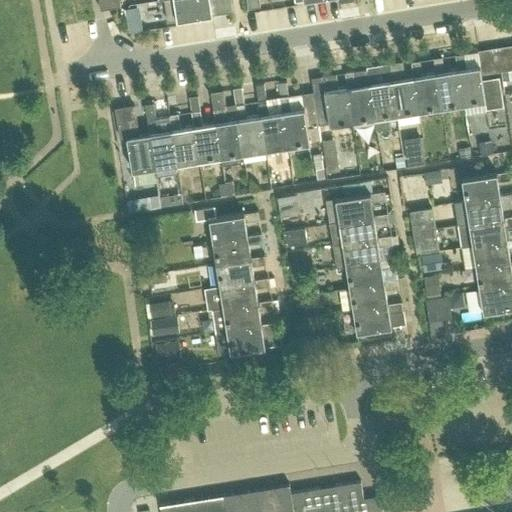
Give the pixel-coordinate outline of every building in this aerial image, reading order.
[(100,0),(101,8),(123,5),(122,0),(100,0)] [(165,0),(169,19),(178,18),(211,13),(214,12),(225,10),(224,5),(232,4),(231,0),(165,0)] [(141,16),(128,18),(130,28),(142,26),(141,16)] [(506,69),(511,68),(511,42),(502,44),(506,69)] [(494,71),(506,69),(502,44),(490,46),(494,71)] [(483,73),(494,71),(490,46),(478,48),(483,73)] [(465,52),(456,53),(458,66),(464,102),(487,98),(488,107),(503,104),(499,75),(483,78),(483,73),(479,50),(465,52)] [(464,102),(458,66),(445,68),(443,55),(434,57),(436,70),(442,105),(464,102)] [(419,109),(414,73),(406,75),(403,59),(390,61),(397,112),(419,109)] [(442,105),(436,70),(423,72),(421,59),(412,60),(414,73),(419,109),(442,105)] [(376,63),(367,65),(368,70),(375,116),(377,128),(391,126),(389,114),(397,112),(389,61),(388,61),(389,63),(377,65),(376,63)] [(345,71),(347,84),(353,119),(375,116),(368,70),(355,72),(354,69),(345,71)] [(320,125),(353,119),(347,84),(334,86),(332,73),(324,74),(326,87),(325,88),(326,94),(315,96),(320,125)] [(281,94),(289,93),(287,80),(279,82),(281,94)] [(259,99),(261,112),(266,147),(289,144),(283,108),(270,110),(265,82),(257,84),(259,99)] [(244,151),(245,151),(266,147),(261,112),(247,114),(245,101),(243,86),(235,87),(239,115),(244,151)] [(244,151),(239,115),(226,117),(224,105),(227,104),(225,89),(212,91),(217,119),(222,154),(223,162),(246,159),(245,151),(244,151)] [(195,122),(200,158),(222,154),(217,119),(204,121),(200,94),(190,95),(195,122)] [(281,95),(283,108),(289,144),(312,140),(312,139),(321,137),(319,122),(309,124),(306,105),(292,107),(290,94),(281,95)] [(136,103),(117,106),(122,135),(128,134),(134,168),(137,184),(158,181),(157,173),(156,165),(151,129),(140,131),(136,103)] [(155,104),(147,106),(149,116),(151,129),(156,165),(157,173),(179,170),(178,161),(173,126),(171,114),(157,116),(155,104)] [(179,112),(171,113),(171,114),(173,126),(178,161),(200,158),(195,122),(181,124),(179,112)] [(408,163),(423,160),(419,136),(404,139),(408,163)] [(338,153),(326,155),(328,171),(340,169),(338,153)] [(466,198),(501,193),(499,180),(511,178),(511,169),(497,171),(497,170),(462,176),(466,198)] [(226,180),(228,193),(235,192),(233,179),(226,180)] [(331,220),(375,213),(373,200),(386,198),(384,189),(371,191),(371,190),(327,197),(331,220)] [(459,222),(491,217),(504,215),(503,207),(511,205),(511,191),(501,193),(466,198),(456,200),(459,222)] [(147,195),(133,197),(134,208),(149,206),(147,195)] [(213,239),(248,233),(246,220),(259,218),(258,209),(244,211),(244,210),(216,215),(214,204),(195,208),(196,218),(209,216),(213,239)] [(413,229),(437,226),(433,205),(410,209),(413,229)] [(334,243),(379,235),(376,222),(389,220),(388,211),(375,213),(331,220),(334,243)] [(473,243),(495,239),(508,237),(506,224),(511,222),(511,213),(504,215),(491,217),(459,222),(463,245),(473,243)] [(286,242),(308,239),(306,225),(284,228),(286,242)] [(437,226),(413,229),(417,249),(429,247),(440,246),(437,226)] [(216,261),(252,255),(250,242),(263,240),(261,231),(248,233),(213,239),(216,261)] [(347,263),(382,258),(380,244),(393,242),(391,233),(379,235),(334,243),(337,265),(347,263)] [(476,265),(511,259),(509,246),(511,245),(511,236),(508,237),(495,239),(473,243),(476,265)] [(442,267),(439,250),(422,252),(424,270),(442,267)] [(220,283),(255,278),(253,264),(266,262),(265,253),(252,255),(216,261),(220,283)] [(350,285),(386,279),(383,266),(396,264),(395,256),(382,258),(347,263),(350,285)] [(480,287),(511,281),(511,259),(476,265),(480,287)] [(149,273),(150,281),(166,279),(164,270),(149,273)] [(224,305),(259,299),(257,286),(270,284),(269,275),(255,278),(220,283),(224,305)] [(354,307),(389,302),(387,288),(400,286),(398,277),(386,279),(350,285),(354,307)] [(511,281),(480,287),(483,310),(511,304),(511,281)] [(429,319),(452,315),(448,293),(425,297),(429,319)] [(224,305),(211,307),(215,329),(227,327),(262,322),(260,308),(273,306),(274,306),(273,299),(272,297),(259,299),(224,305)] [(165,300),(149,303),(151,315),(167,312),(165,300)] [(389,302),(354,307),(357,330),(393,324),(390,310),(403,308),(402,300),(389,302)] [(162,317),(151,318),(151,320),(152,331),(152,333),(153,333),(164,332),(162,317)] [(227,327),(215,329),(219,352),(231,350),(266,344),(280,342),(277,319),(276,320),(262,322),(227,327)] [(158,362),(178,359),(175,340),(155,343),(158,362)] [(290,482),(161,502),(162,511),(375,511),(375,509),(362,511),(360,497),(365,496),(362,479),(292,490),(290,482)]
